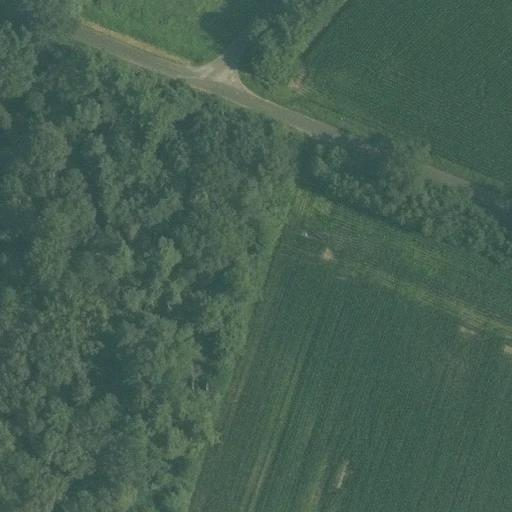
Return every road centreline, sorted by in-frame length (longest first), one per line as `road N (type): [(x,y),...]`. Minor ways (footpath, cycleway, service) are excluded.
road 1 (unclassified): [(203,74),(511,198)]
road 2 (unclassified): [(11,0),(203,74)]
